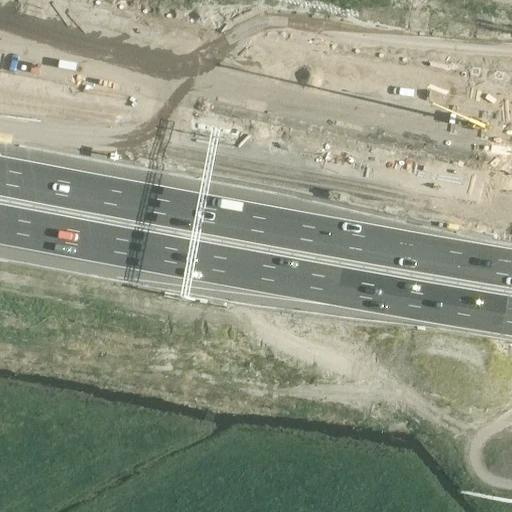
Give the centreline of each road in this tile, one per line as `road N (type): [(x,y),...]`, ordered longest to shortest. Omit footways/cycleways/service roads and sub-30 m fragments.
road 1 (motorway): [(0,112),(511,211)]
road 2 (motorway): [(511,133),(0,35)]
road 3 (motorway): [(0,182),(511,278)]
